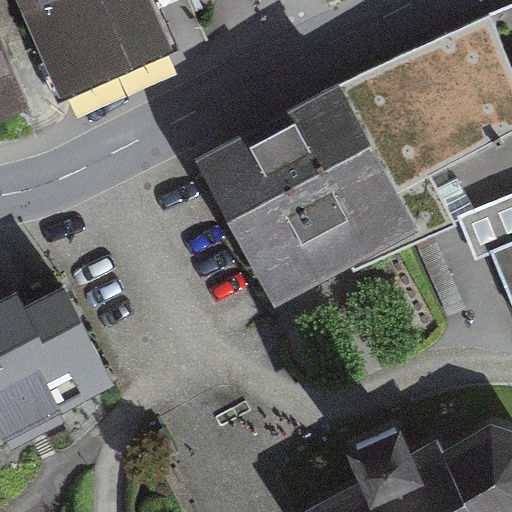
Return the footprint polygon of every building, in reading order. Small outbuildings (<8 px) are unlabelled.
[(4,0),(42,84),(161,32),(147,0),(4,0)] [(511,76),(508,62),(466,1),(200,131),(254,299),(437,205),(415,162),(511,112),(511,76)] [(0,57),(0,100),(13,95),(0,57)] [(511,59),(508,62),(511,71),(511,217),(476,232),(511,316),(511,59)] [(59,283),(0,313),(0,431),(107,376),(59,283)] [(478,511),(510,495),(511,487),(511,440),(499,419),(469,411),(279,511),(478,511)]
